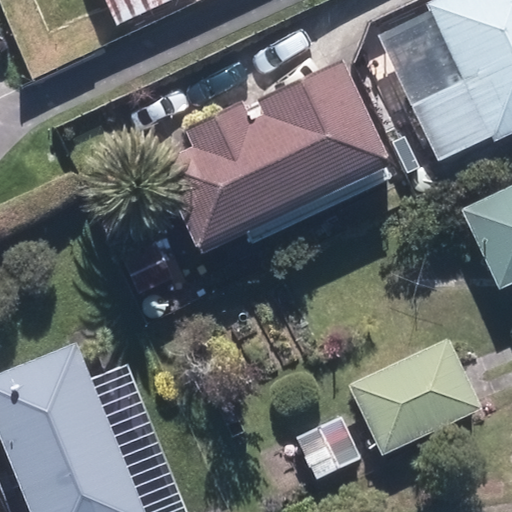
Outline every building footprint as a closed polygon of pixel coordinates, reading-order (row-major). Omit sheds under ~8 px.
[(189,0),(95,0),(104,28),(190,2),(189,0)] [(377,38),(437,166),(511,131),(511,0),(437,0),(424,6),(428,14),(377,38)] [(157,170),(198,258),(380,174),(332,71),(183,140),(190,154),(157,170)] [(511,190),(460,215),(495,290),(511,281),(511,190)] [(349,388),(381,457),(476,412),(444,344),(349,388)] [(133,511),(67,351),(0,378),(0,450),(25,511),(133,511)]
